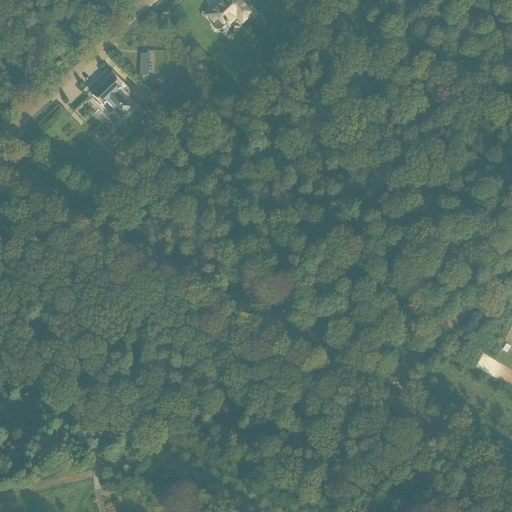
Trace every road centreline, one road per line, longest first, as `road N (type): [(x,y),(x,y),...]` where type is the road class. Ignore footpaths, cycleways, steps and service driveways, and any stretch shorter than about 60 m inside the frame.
road 1 (unclassified): [(511,470),(0,178)]
road 2 (unclassified): [(0,145),(150,0)]
